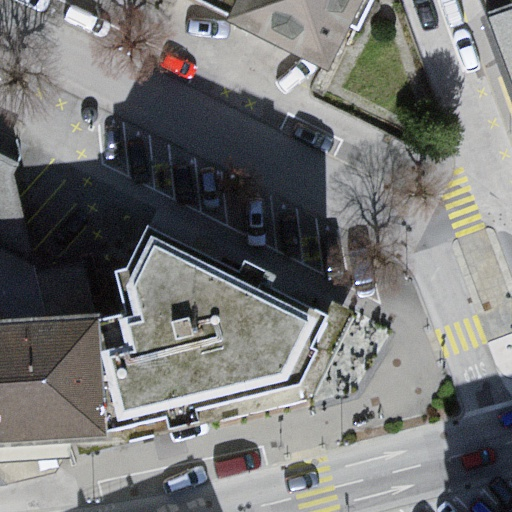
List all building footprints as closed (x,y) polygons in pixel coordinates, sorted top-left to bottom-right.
[(330,77),(364,0),(171,0),(170,5),(330,77)] [(511,12),(492,19),(511,72),(511,12)] [(14,165),(0,158),(0,329),(46,326),(43,309),(14,165)] [(329,327),(149,237),(131,273),(117,275),(124,320),(108,322),(92,324),(106,452),(293,405),(329,327)] [(0,329),(0,457),(106,452),(92,324),(46,326),(0,329)]
